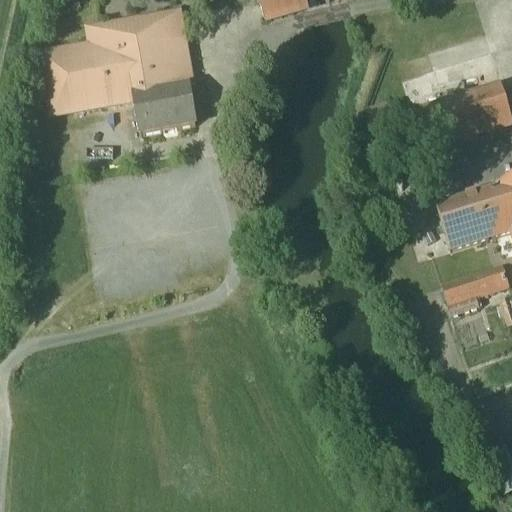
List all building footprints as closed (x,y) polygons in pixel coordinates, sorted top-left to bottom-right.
[(305,0),(259,0),(266,24),(309,12),(305,0)] [(177,20),(93,35),(96,53),(43,62),(53,119),(136,105),(136,104),(182,95),(180,80),(177,65),(185,63),(183,56),(184,56),(177,20)] [(511,125),(502,91),(411,119),(423,157),(511,129),(511,125)] [(182,95),(136,104),(136,105),(142,141),(197,131),(190,94),(182,95)] [(511,236),(511,183),(496,188),(497,191),(436,209),(450,255),(511,236)] [(503,272),(442,292),(449,311),(509,291),(503,272)] [(500,306),(509,332),(511,331),(511,309),(510,303),(500,306)] [(511,456),(510,451),(488,459),(504,498),(511,495),(511,456)]
